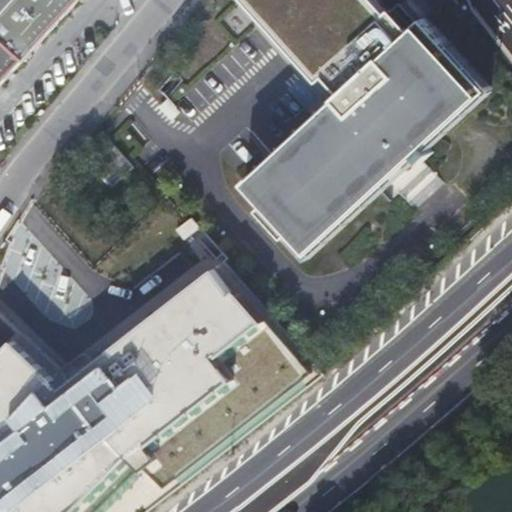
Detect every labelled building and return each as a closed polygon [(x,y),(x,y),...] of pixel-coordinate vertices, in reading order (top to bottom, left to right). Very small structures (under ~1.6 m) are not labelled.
[(0,0),(0,91),(80,0),(0,0)] [(393,13),(381,0),(251,0),(340,98),(247,181),(268,204),(264,207),(290,235),(294,233),(312,253),(404,170),(406,171),(408,171),(411,171),(413,170),(415,168),(415,165),(416,163),(415,161),(420,156),(425,162),(435,153),(430,147),(493,90),(428,18),(407,38),(405,36),(406,33),(406,30),(404,27),(402,25),(399,25),(396,26),(388,17),(393,13)] [(40,194),(35,189),(24,202),(0,240),(0,285),(174,495),(245,439),(139,313),(96,261),(89,253),(40,194)] [(151,511),(174,495),(0,285),(0,416),(83,511),(151,511)] [(83,511),(0,416),(0,511),(83,511)]
